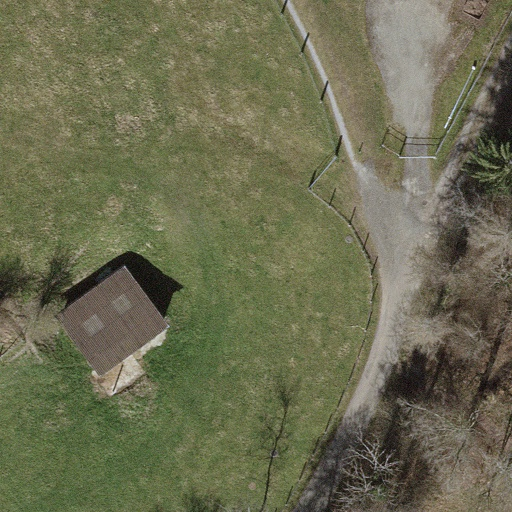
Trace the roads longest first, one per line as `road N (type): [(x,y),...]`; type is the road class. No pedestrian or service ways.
road 1 (track): [(393,266),(383,373),(295,511)]
road 2 (track): [(511,78),(393,266)]
